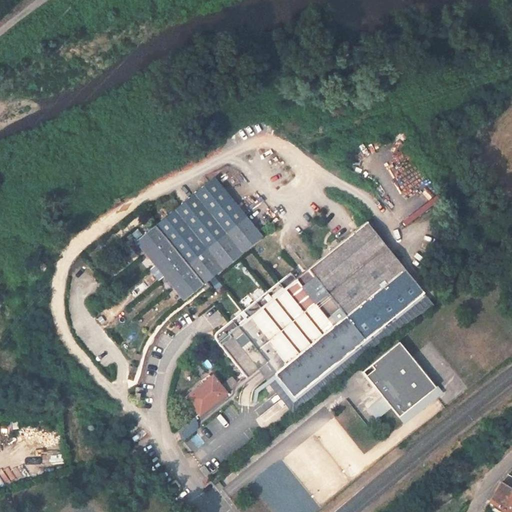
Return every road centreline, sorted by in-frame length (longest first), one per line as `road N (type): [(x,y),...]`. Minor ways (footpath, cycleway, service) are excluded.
road 1 (residential): [(198,494),(162,444),(155,407),(163,366),(199,325)]
road 2 (unknown): [(324,182),(302,209),(289,212),(233,156)]
